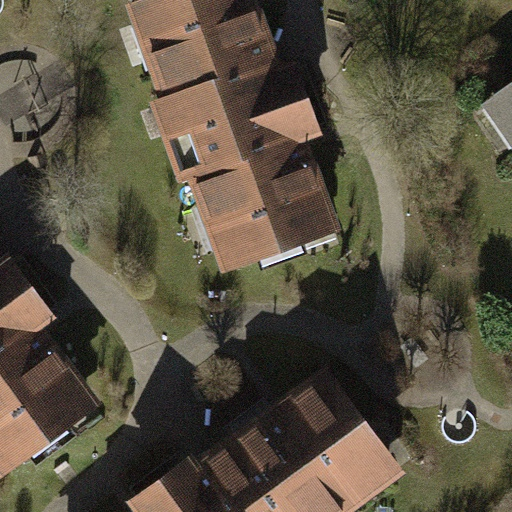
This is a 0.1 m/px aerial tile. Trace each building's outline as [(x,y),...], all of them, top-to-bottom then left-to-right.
[(200,0),(137,22),(182,150),(298,110),(259,0),(200,0)] [(511,98),(493,110),(511,138),(511,98)] [(182,150),(226,279),(342,238),(298,110),(182,150)] [(0,304),(15,294),(0,271),(0,304)] [(0,304),(0,468),(92,405),(15,294),(0,304)] [(329,378),(240,440),(291,511),(353,511),(400,479),(329,378)] [(291,511),(240,440),(151,502),(158,511),(291,511)] [(158,511),(151,502),(137,511),(158,511)]
